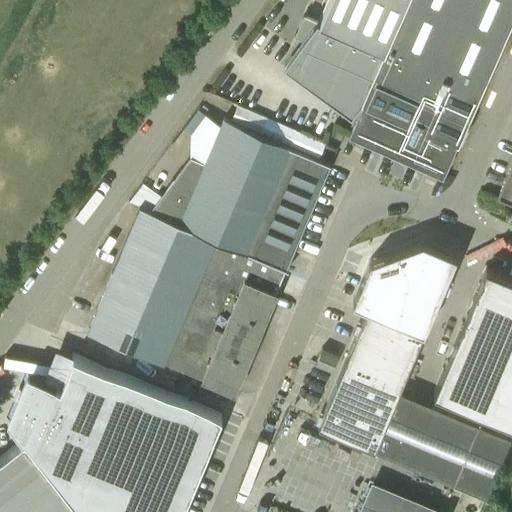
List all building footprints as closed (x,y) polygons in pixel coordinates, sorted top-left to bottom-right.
[(303,13),(293,35),(308,42),(295,71),(363,101),(349,131),(397,152),(396,154),(397,156),(405,160),(407,159),(408,157),(441,172),(455,141),(457,142),(511,16),(511,0),(326,0),(318,19),(303,13)] [(155,196),(142,206),(136,204),(88,328),(233,389),(327,161),(221,117),(203,161),(187,154),(155,196)] [(511,160),(496,196),(511,203),(511,160)] [(370,259),(352,301),(367,307),(423,330),(423,331),(456,254),(422,240),(370,259)] [(434,390),(511,423),(511,275),(488,265),(434,390)] [(367,307),(341,367),(398,390),(423,330),(367,307)] [(331,370),(337,355),(321,347),(314,363),(331,370)] [(28,373),(9,418),(24,437),(82,511),(181,511),(222,415),(73,352),(59,384),(56,382),(55,384),(28,373)] [(317,424),(374,448),(398,390),(341,367),(317,424)] [(398,390),(374,448),(486,494),(509,435),(398,390)] [(0,511),(82,511),(24,437),(0,455),(0,511)] [(365,479),(353,511),(443,511),(445,507),(365,479)]
